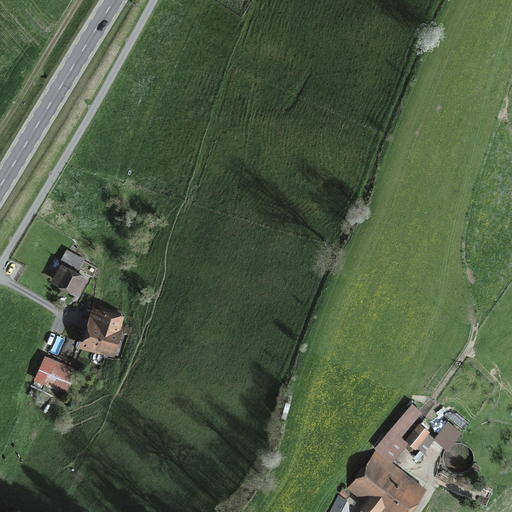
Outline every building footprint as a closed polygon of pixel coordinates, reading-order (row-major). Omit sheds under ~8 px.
[(67,251),(63,259),(78,268),(83,260),(67,251)] [(64,267),(57,280),(78,292),(86,278),(64,267)] [(99,305),(86,343),(105,349),(104,352),(114,355),(122,331),(121,317),(122,317),(121,313),(99,305)] [(45,358),(35,379),(66,393),(76,372),(45,358)] [(413,404),(376,448),(384,454),(421,411),(413,404)] [(460,432),(448,422),(436,436),(448,446),(460,432)] [(423,453),(435,437),(420,424),(406,439),(423,453)] [(364,507),(361,511),(377,511),(383,505),(391,511),(405,511),(420,492),(374,458),(355,485),(371,497),(364,507)] [(340,498),(336,507),(341,509),(346,500),(340,498)]
